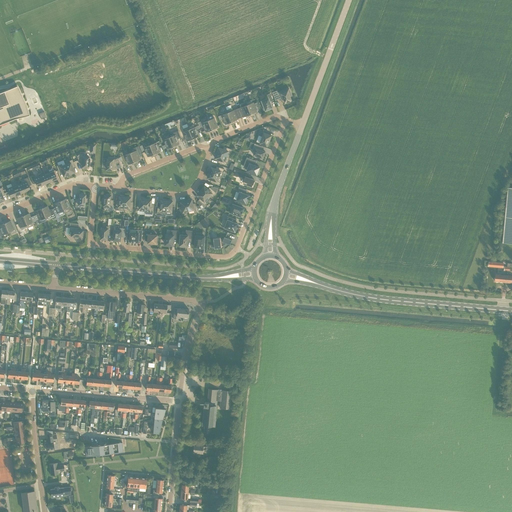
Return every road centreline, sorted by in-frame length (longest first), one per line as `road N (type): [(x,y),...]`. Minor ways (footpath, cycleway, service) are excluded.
road 1 (residential): [(285,120),(237,248),(226,257),(91,245),(95,187)]
road 2 (secondary): [(511,311),(322,285)]
road 3 (residential): [(53,288),(201,304)]
road 4 (residential): [(178,401),(33,390)]
road 5 (secondary): [(198,276),(56,264)]
road 6 (unclassified): [(301,126),(349,0)]
road 7 (unclassified): [(270,255),(275,198),(301,126)]
road 8 (residential): [(44,511),(33,390)]
road 9 (residential): [(120,186),(188,192),(210,148)]
